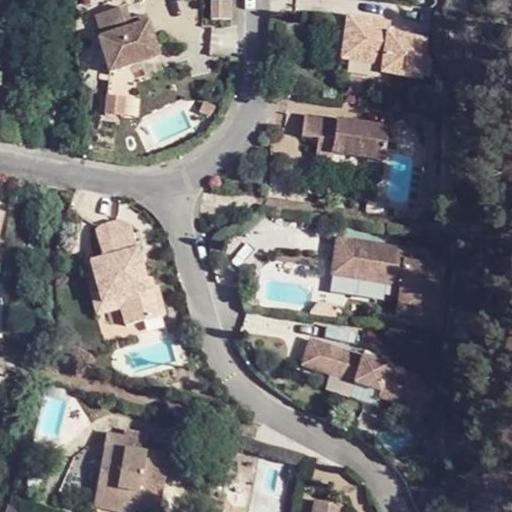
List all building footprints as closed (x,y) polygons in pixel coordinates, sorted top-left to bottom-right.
[(229,14),(210,14),(210,34),(229,34),(229,14)] [(123,21),(94,29),(100,51),(94,53),(104,89),(156,75),(146,39),(129,43),(127,35),(123,21)] [(145,31),(127,35),(129,43),(146,39),(145,31)] [(353,34),(346,33),(340,76),(347,77),(353,34)] [(382,38),(353,34),(347,77),(381,82),(380,90),(420,95),(425,55),(387,50),(388,46),(381,45),(382,38)] [(137,117),(137,97),(105,97),(105,117),(137,117)] [(388,142),(304,131),(301,152),(318,154),(315,173),(332,175),(333,169),(383,175),(388,142)] [(88,226),(84,232),(92,258),(79,262),(87,292),(91,303),(108,298),(110,308),(115,325),(153,314),(145,286),(137,289),(119,229),(119,227),(117,225),(115,224),(112,222),(108,221),(105,222),(88,226)] [(406,260),(330,249),(327,269),(353,272),(351,289),(394,296),(390,323),(428,328),(436,275),(404,271),(406,260)] [(353,272),(327,269),(324,286),(351,289),(353,272)] [(87,292),(80,294),(86,314),(110,308),(108,298),(91,303),(87,292)] [(407,383),(302,349),(295,371),(317,378),(320,384),(372,401),(370,408),(387,413),(400,427),(425,404),(407,383)] [(317,378),(295,371),(293,376),(320,384),(317,378)] [(108,432),(105,445),(146,451),(147,447),(148,439),(108,432)] [(146,451),(105,445),(97,496),(139,502),(138,508),(161,511),(170,452),(147,447),(146,451)] [(139,502),(97,496),(95,507),(122,511),(137,511),(138,508),(139,502)]
